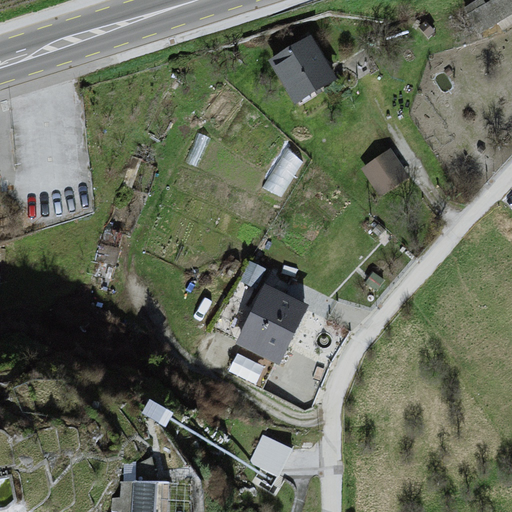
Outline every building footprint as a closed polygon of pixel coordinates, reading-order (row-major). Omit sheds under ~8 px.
[(511,12),(511,0),(490,0),(466,14),(477,32),(511,12)] [(332,79),(307,39),(267,65),(292,104),(332,79)] [(403,183),(388,154),(361,169),(376,198),(403,183)] [(349,205),(333,222),(361,250),(378,233),(349,205)] [(304,308),(263,287),(234,343),(275,364),(304,308)] [(240,348),(233,363),(255,373),(262,359),(240,348)] [(173,412),(148,399),(141,413),(166,426),(170,418),(173,412)] [(290,450),(263,435),(248,463),(275,478),(290,450)] [(156,511),(158,481),(113,479),(111,511),(156,511)]
